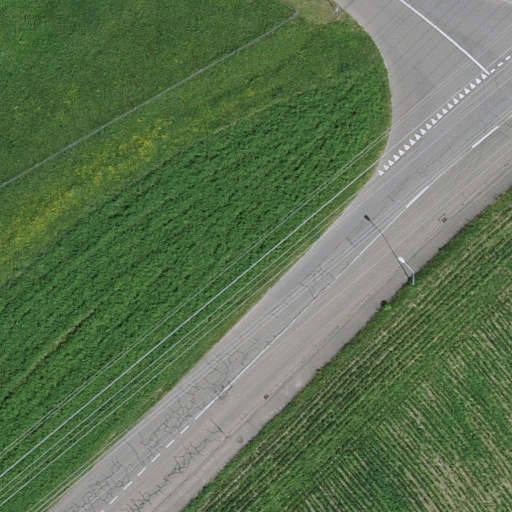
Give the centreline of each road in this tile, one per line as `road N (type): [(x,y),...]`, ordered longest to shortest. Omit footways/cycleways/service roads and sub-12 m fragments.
road 1 (unclassified): [(511,116),(416,197),(112,511)]
road 2 (unclassified): [(511,99),(400,0)]
